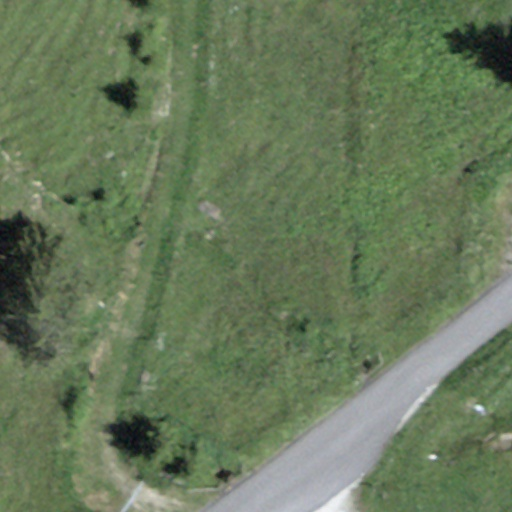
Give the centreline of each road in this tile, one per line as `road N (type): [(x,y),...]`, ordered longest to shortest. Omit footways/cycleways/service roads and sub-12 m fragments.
road 1 (track): [(189,0),(183,114),(102,433),(126,483),(175,511)]
road 2 (unclassified): [(511,299),(322,452),(230,511)]
